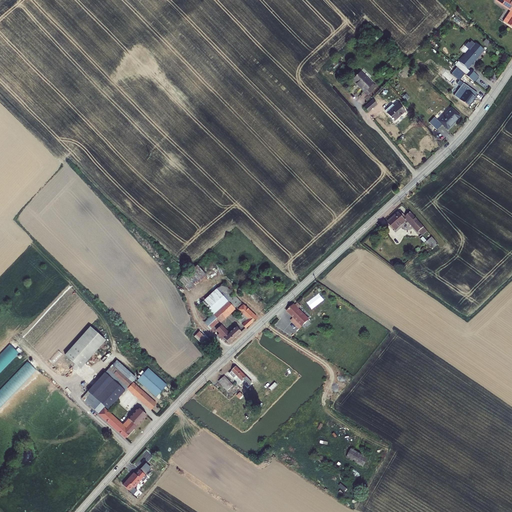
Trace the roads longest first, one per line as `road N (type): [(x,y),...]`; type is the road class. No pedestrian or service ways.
road 1 (tertiary): [(83,511),(190,386),(467,131),(511,68)]
road 2 (unknown): [(132,455),(32,356)]
